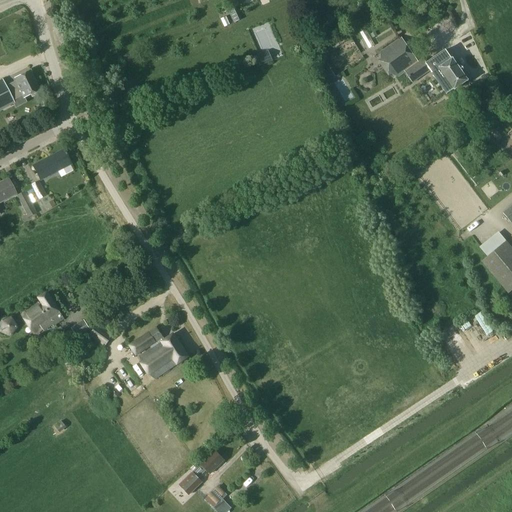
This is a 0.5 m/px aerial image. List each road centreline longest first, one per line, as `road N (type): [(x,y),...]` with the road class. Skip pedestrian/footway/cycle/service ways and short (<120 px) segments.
road 1 (unclassified): [(511,340),(321,472),(294,478),(71,120)]
road 2 (residential): [(71,120),(31,0)]
